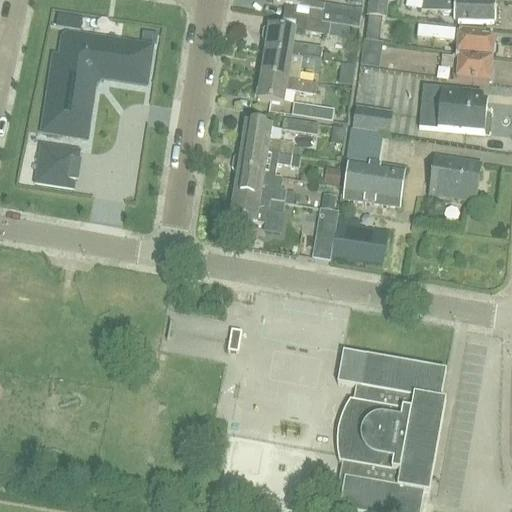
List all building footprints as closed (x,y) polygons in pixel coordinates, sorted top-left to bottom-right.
[(279,19),(284,20),(330,27),(331,27),(359,31),(361,13),(308,5),(309,0),(273,0),(272,6),(280,7),(279,19)] [(367,0),(366,16),(385,19),(387,0),(367,0)] [(493,26),(494,5),(466,4),(466,0),(423,0),(421,14),(455,15),(455,24),(493,26)] [(368,17),(367,27),(380,28),(382,19),(368,17)] [(303,49),(293,45),(294,35),(305,36),(305,35),(328,39),(330,27),(284,20),(282,33),(268,31),(265,31),(262,33),(261,41),(263,44),(266,44),(264,55),(315,63),(320,64),(322,52),(303,48),(303,49)] [(458,46),(456,57),(491,60),(493,43),(482,42),(482,36),(417,30),(416,42),(458,46)] [(103,81),(146,87),(152,50),(69,37),(63,42),(60,60),(54,59),(42,135),(86,142),(94,87),(96,88),(103,83),(103,81)] [(261,79),(287,83),(316,88),(316,87),(298,84),(300,72),(314,73),(315,63),(264,55),(261,79)] [(456,84),(488,87),(491,64),(442,59),(441,69),(457,71),(456,84)] [(287,83),(261,79),(257,102),(283,106),(285,94),(314,98),(316,88),(287,83)] [(473,102),(473,93),(423,89),(419,131),(484,137),(484,136),(490,136),(491,119),(484,118),(486,103),(473,102)] [(331,125),(333,113),(293,107),(291,119),(331,125)] [(355,109),(352,132),(389,137),(392,115),(355,109)] [(318,140),(320,130),(281,123),(280,134),(318,140)] [(245,126),(241,151),(267,155),(292,159),(294,147),(279,145),(269,144),(271,130),(245,126)] [(345,165),(349,165),(343,203),(397,211),(403,173),(377,170),(382,138),(349,133),(345,165)] [(80,152),(40,146),(34,186),(74,192),(80,152)] [(237,175),(281,182),(275,181),(277,169),(290,170),(292,159),(267,155),(241,151),(239,159),(236,159),(233,160),(231,172),(233,174),(237,175)] [(475,206),(481,167),(435,160),(429,199),(475,206)] [(281,182),(237,175),(233,199),(260,203),(268,204),(284,207),(286,207),(286,206),(294,208),(296,195),(279,192),(281,182)] [(268,204),(260,203),(233,199),(229,223),(256,227),(256,225),(268,227),(270,214),(283,216),(284,207),(268,204)] [(319,237),(333,239),(336,225),(338,215),(319,212),(318,224),(321,225),(319,237)] [(333,239),(330,260),(382,269),(387,234),(336,225),(333,239)] [(352,403),(348,403),(346,407),(344,411),(342,415),(340,419),(339,424),(337,428),(337,433),(336,437),(336,442),(336,447),(336,452),(336,456),(337,461),(338,465),(347,467),(338,511),(420,511),(424,496),(429,497),(446,404),(440,403),(446,373),(342,354),(336,386),(355,389),(352,403)]
